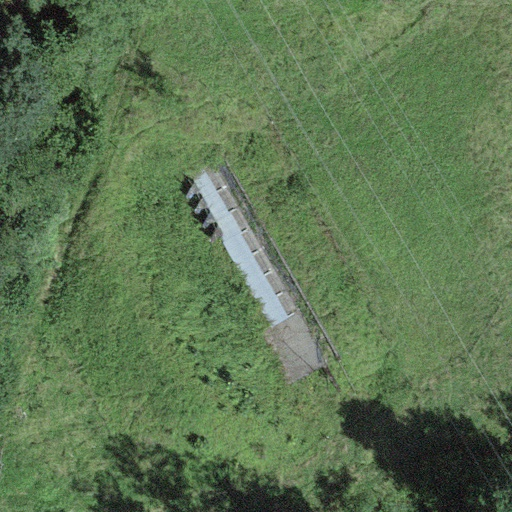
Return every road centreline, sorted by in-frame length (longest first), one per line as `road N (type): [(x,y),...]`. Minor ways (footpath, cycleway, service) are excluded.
road 1 (track): [(329,384),(343,408),(344,432),(330,459),(303,486),(261,501),(204,509),(63,506),(0,483)]
road 2 (track): [(0,388),(77,207),(150,0)]
